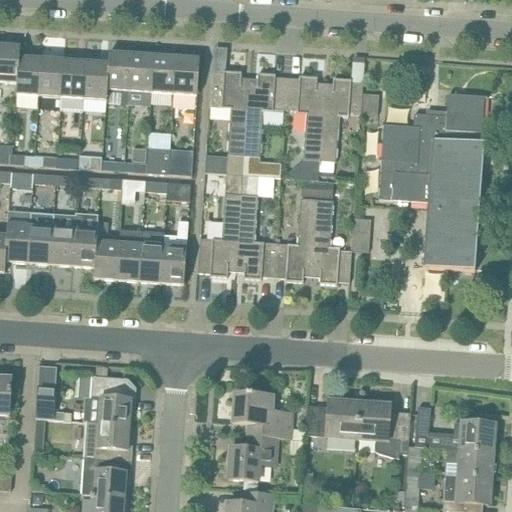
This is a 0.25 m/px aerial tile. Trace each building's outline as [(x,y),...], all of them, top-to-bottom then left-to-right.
[(20,48),(0,46),(0,84),(17,85),(19,59),(20,48)] [(128,93),(129,93),(131,56),(109,54),(108,65),(107,92),(106,103),(106,105),(127,106),(128,93)] [(131,56),(129,93),(151,95),(154,57),(131,56)] [(176,59),(154,57),(151,95),(174,96),(176,59)] [(41,61),(19,59),(17,85),(16,97),(39,98),(41,61)] [(199,60),(176,59),(174,96),(197,98),(199,60)] [(63,62),(41,61),(39,98),(61,100),(63,62)] [(61,100),(83,101),(86,64),(63,62),(61,100)] [(108,65),(86,64),(83,101),(83,114),(105,115),(105,105),(106,105),(106,103),(107,92),(108,65)] [(231,111),(226,176),(242,177),(243,177),(243,166),(249,83),(241,82),(241,74),(223,73),(223,76),(211,75),(209,109),(231,111)] [(273,111),(285,112),(287,80),(275,79),(275,77),(257,76),(257,84),(249,83),(243,166),(248,166),(249,158),(260,159),(263,113),(273,113),(273,111)] [(299,81),(287,80),(285,112),(297,113),(297,115),(306,116),(303,162),(320,163),(324,88),(316,88),(317,80),(299,79),(299,81)] [(332,89),(324,88),(320,163),(318,178),(332,179),(333,164),(336,164),(339,118),(348,119),(349,116),(361,117),(361,116),(362,105),(362,96),(363,85),(351,84),(351,82),(333,81),(332,89)] [(361,116),(377,117),(379,97),(362,96),(362,105),(361,116)] [(482,135),(485,135),(485,134),(481,134),(483,100),(486,100),(487,99),(448,96),(446,118),(414,116),(413,129),(380,127),(380,128),(384,128),(381,162),(378,162),(378,163),(381,163),(378,202),(427,205),(423,270),(475,273),(475,271),(471,271),(473,255),(476,256),(477,235),(474,235),(475,219),(478,220),(480,199),(477,199),(478,184),(481,184),(482,163),(479,163),(480,147),(484,148),(484,146),(481,145),(482,135)] [(58,148),(57,160),(56,170),(79,172),(79,162),(69,161),(70,149),(58,148)] [(101,173),(123,175),(124,165),(117,164),(118,150),(104,149),(103,163),(102,163),(101,173)] [(133,150),(132,163),(145,164),(146,151),(133,150)] [(13,152),(12,157),(12,167),(34,169),(35,158),(35,154),(13,152)] [(169,152),(168,168),(169,168),(168,178),(191,179),(193,153),(169,152)] [(0,166),(12,167),(12,157),(0,155),(0,166)] [(35,158),(34,169),(56,170),(57,160),(35,158)] [(79,172),(101,173),(102,163),(79,162),(79,172)] [(146,166),(124,165),(123,175),(146,177),(146,166)] [(146,177),(168,178),(169,168),(168,168),(146,166),(146,177)] [(21,175),(11,174),(10,187),(19,188),(21,175)] [(46,177),(33,176),(33,186),(45,187),(46,177)] [(242,177),(226,176),(222,242),(200,241),(198,275),(210,276),(210,278),(227,279),(228,271),(236,272),(242,177)] [(261,279),(273,280),(276,246),(254,244),(259,179),(243,177),(242,177),(236,272),(244,272),(243,280),(261,282),(261,279)] [(64,188),(78,189),(78,179),(65,178),(64,188)] [(78,179),(78,189),(90,190),(91,180),(78,179)] [(122,192),(123,182),(110,181),(110,191),(122,192)] [(123,182),(122,192),(135,193),(136,183),(123,182)] [(300,198),(317,199),(318,185),(301,184),(300,198)] [(167,195),(167,186),(155,185),(154,194),(167,195)] [(334,186),(318,185),(317,199),(332,201),(334,186)] [(167,186),(167,195),(166,202),(189,204),(191,187),(167,186)] [(303,276),(312,277),(317,202),(300,201),(297,247),(276,246),(273,280),(285,281),(285,283),(303,284),(303,276)] [(333,203),(317,202),(312,277),(320,278),(319,286),(337,287),(337,284),(349,285),(351,253),(339,253),(339,250),(330,249),(333,203)] [(6,237),(5,264),(27,265),(31,215),(8,213),(7,226),(6,237)] [(53,216),(31,215),(27,265),(50,267),(53,216)] [(72,268),(94,270),(96,243),(97,243),(98,232),(96,232),(97,216),(76,215),(76,217),(72,268)] [(76,217),(53,216),(50,267),(72,268),(76,217)] [(371,250),(372,220),(357,220),(355,250),(371,250)] [(177,238),(164,237),(161,286),(184,287),(188,224),(178,223),(177,238)] [(119,245),(116,283),(139,284),(141,246),(142,233),(120,231),(119,245)] [(142,233),(141,246),(139,284),(161,286),(164,237),(164,234),(142,233)] [(93,281),(116,283),(119,245),(97,243),(96,243),(94,270),(93,281)] [(9,396),(11,396),(11,391),(10,391),(10,381),(0,379),(0,416),(8,417),(9,396)] [(101,400),(99,425),(129,427),(131,402),(135,402),(136,390),(128,381),(92,379),(91,400),(101,400)] [(55,390),(38,389),(36,421),(53,422),(54,415),(55,390)] [(260,439),(277,441),(304,443),(305,437),(305,432),(291,431),(292,416),(272,414),(273,399),(234,396),(232,424),(261,427),(260,439)] [(307,409),(305,432),(305,437),(326,439),(356,441),(359,405),(358,405),(358,408),(343,407),(343,404),(328,403),(327,414),(321,414),(321,410),(307,409)] [(408,457),(409,449),(408,449),(410,416),(396,415),(396,419),(389,419),(390,407),(375,406),(375,409),(359,408),(360,405),(359,405),(356,441),(376,443),(376,454),(398,462),(399,456),(408,457)] [(447,451),(492,454),(494,427),(462,425),(461,438),(429,436),(430,410),(418,409),(415,449),(428,450),(447,451)] [(128,452),(129,427),(99,425),(90,425),(87,461),(131,464),(132,452),(128,452)] [(277,441),(260,439),(253,439),(252,452),(230,450),(228,481),(258,483),(259,467),(275,468),(277,441)] [(407,475),(420,476),(421,460),(427,461),(428,450),(415,449),(409,449),(408,457),(407,475)] [(459,465),(458,478),(490,480),(492,454),(447,451),(446,464),(459,465)] [(130,476),(131,464),(87,461),(84,497),(94,498),(124,500),(126,475),(130,476)] [(12,468),(1,468),(0,476),(0,492),(10,493),(12,468)] [(417,511),(420,476),(407,475),(405,493),(404,510),(404,511),(417,511)] [(490,480),(458,478),(445,477),(444,489),(442,511),(474,511),(475,505),(489,506),(490,480)] [(32,486),(31,494),(33,494),(43,495),(44,495),(45,487),(32,486)] [(394,492),(392,509),(404,510),(405,493),(394,492)] [(33,494),(32,505),(42,506),(43,495),(33,494)] [(262,495),(242,494),(241,506),(226,505),(225,511),(272,511),(274,496),(262,495)] [(123,511),(124,500),(94,498),(93,511),(123,511)]
